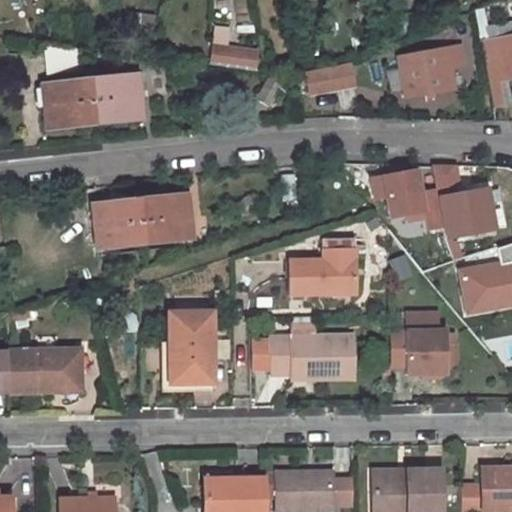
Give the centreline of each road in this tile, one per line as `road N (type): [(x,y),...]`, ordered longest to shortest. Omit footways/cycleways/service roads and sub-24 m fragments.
road 1 (residential): [(0,174),(407,141),(511,152)]
road 2 (residential): [(0,432),(511,421)]
